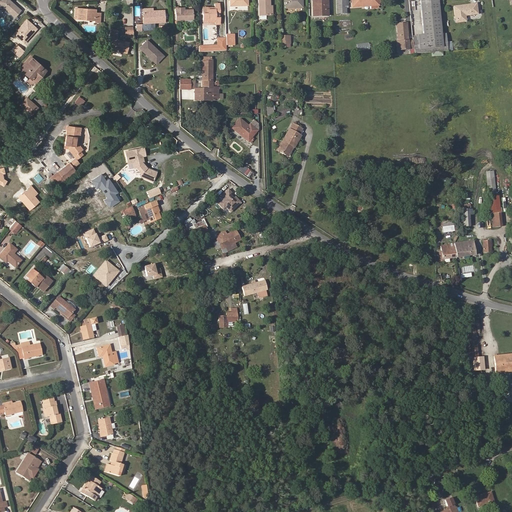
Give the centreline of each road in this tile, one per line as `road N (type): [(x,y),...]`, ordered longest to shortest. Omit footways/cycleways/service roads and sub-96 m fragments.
road 1 (residential): [(511,309),(326,241),(158,115),(43,0)]
road 2 (residential): [(37,511),(80,437),(67,371)]
road 3 (unknown): [(484,302),(501,453)]
